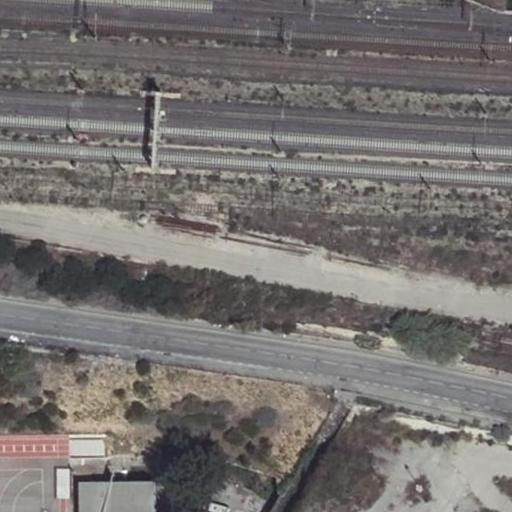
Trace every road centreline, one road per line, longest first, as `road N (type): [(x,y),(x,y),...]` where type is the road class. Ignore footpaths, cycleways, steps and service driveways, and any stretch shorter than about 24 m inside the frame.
road 1 (unclassified): [(359,375),(0,320)]
road 2 (residential): [(511,402),(359,375)]
